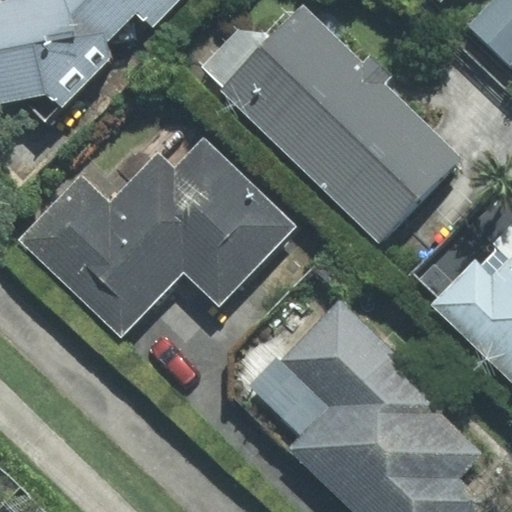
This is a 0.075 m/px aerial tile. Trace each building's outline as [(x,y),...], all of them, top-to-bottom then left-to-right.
[(0,47),(14,100),(94,79),(131,70),(122,35),(169,23),(187,0),(39,0),(39,1),(0,11),(0,47)] [(315,0),(285,0),(219,68),(395,240),(476,157),(315,0)] [(511,0),(505,0),(476,27),(511,65),(511,0)] [(214,133),(183,165),(167,149),(106,213),(81,189),(41,230),(146,330),(199,275),(229,303),(307,222),(214,133)] [(511,211),(436,290),(511,363),(511,211)] [(295,365),(336,403),(298,446),(370,511),(491,511),(504,499),(472,470),(498,441),(390,344),(349,306),(295,365)]
